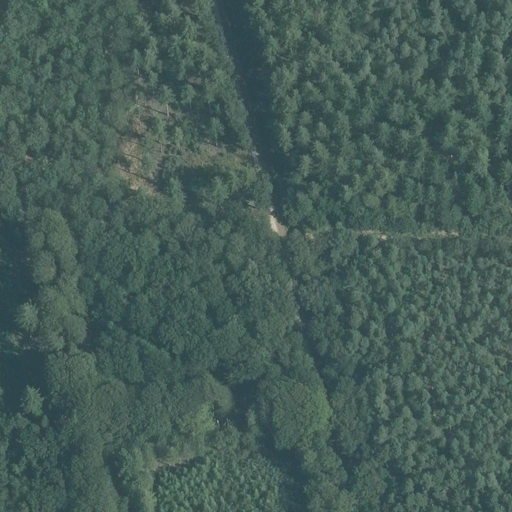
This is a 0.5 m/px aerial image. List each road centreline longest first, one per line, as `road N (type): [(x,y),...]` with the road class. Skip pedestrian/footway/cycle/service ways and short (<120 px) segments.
road 1 (track): [(355,511),(219,0)]
road 2 (track): [(0,205),(248,218),(277,234),(511,246)]
